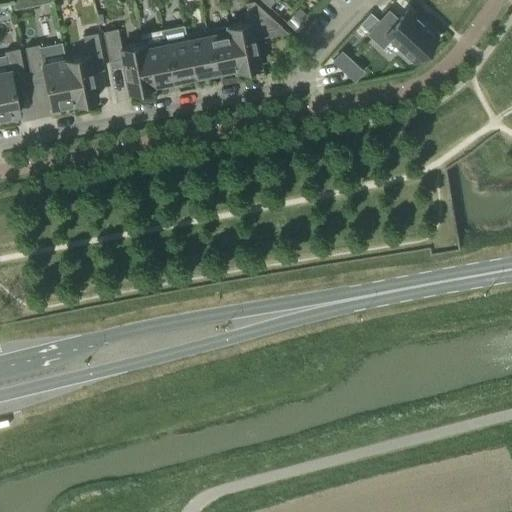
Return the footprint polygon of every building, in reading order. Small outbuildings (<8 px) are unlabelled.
[(12,0),(14,10),(51,3),(50,0),(12,0)] [(235,68),(235,70),(243,69),(244,72),(260,68),(252,32),(280,27),(281,26),(253,1),(245,2),(249,22),(227,26),(235,68)] [(388,10),(367,33),(382,47),(389,39),(414,62),(437,37),(421,22),(422,22),(421,21),(420,22),(415,17),(416,16),(415,15),(415,16),(407,10),(398,20),(388,10)] [(371,13),(357,27),(363,34),(378,19),(371,13)] [(296,32),(303,24),(292,15),(285,22),(296,32)] [(183,25),(162,29),(172,81),(193,76),(185,34),(183,25)] [(227,26),(206,30),(214,72),(235,68),(227,26)] [(151,85),(142,43),(121,47),(117,28),(102,31),(108,61),(121,59),(129,95),(145,92),(144,89),(152,87),(152,85),(151,85)] [(140,34),(142,43),(151,85),(152,85),(172,81),(162,29),(140,34)] [(214,72),(206,30),(185,34),(193,76),(214,72)] [(86,54),(64,59),(74,106),(89,103),(88,100),(96,98),(90,65),(102,62),(96,32),(82,35),(86,54)] [(64,59),(61,42),(39,46),(39,44),(24,47),(30,77),(43,74),(50,108),(58,106),(59,109),(74,106),(64,59)] [(6,58),(0,59),(0,120),(11,118),(10,116),(18,114),(12,81),(24,78),(18,48),(4,51),(6,58)] [(341,51),(332,61),(344,71),(352,62),(341,51)]
